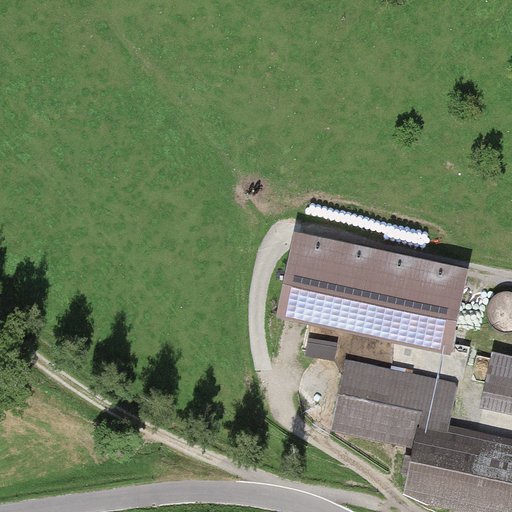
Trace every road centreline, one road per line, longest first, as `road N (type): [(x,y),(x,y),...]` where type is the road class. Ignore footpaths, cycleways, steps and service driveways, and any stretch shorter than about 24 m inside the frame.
road 1 (track): [(0,330),(120,421),(263,479),(299,504)]
road 2 (unclassified): [(319,511),(219,492),(34,511)]
